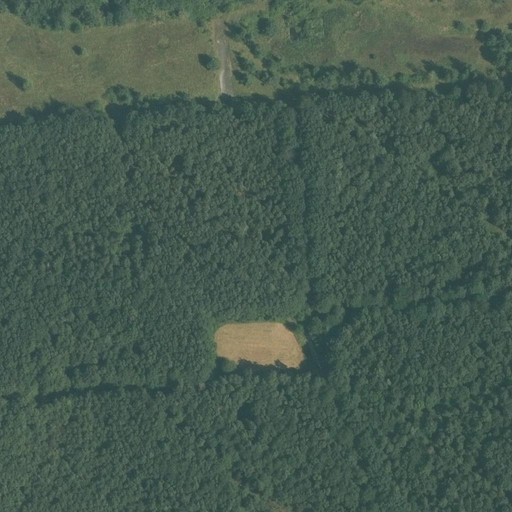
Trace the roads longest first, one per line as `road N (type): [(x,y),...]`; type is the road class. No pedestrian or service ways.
road 1 (track): [(511,301),(312,313),(303,103)]
road 2 (track): [(225,27),(231,109),(511,90)]
road 3 (track): [(0,404),(322,378)]
road 4 (track): [(0,123),(231,109)]
road 5 (track): [(312,313),(307,337),(377,511)]
